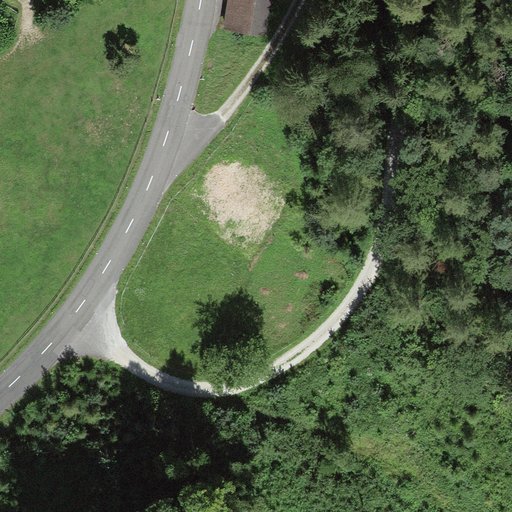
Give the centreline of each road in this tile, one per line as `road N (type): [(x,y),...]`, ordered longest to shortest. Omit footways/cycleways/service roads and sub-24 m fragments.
road 1 (track): [(74,315),(163,378),(189,385),(225,384),(318,338),(374,265),(395,130),(439,0)]
road 2 (tertiary): [(0,398),(74,315),(118,243),(149,181),(201,0)]
road 3 (track): [(449,499),(380,447),(279,419),(225,384)]
road 4 (track): [(299,0),(240,94),(195,132),(161,140)]
